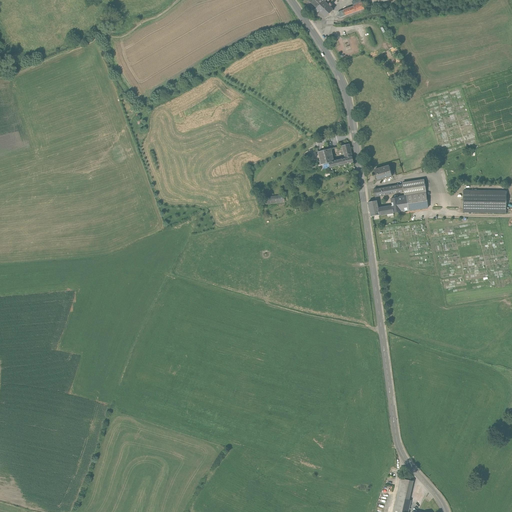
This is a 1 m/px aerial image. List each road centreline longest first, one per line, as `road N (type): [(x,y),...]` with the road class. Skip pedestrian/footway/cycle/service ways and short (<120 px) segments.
road 1 (tertiary): [(291,0),(342,81),(395,436),(444,511)]
road 2 (track): [(371,262),(428,274),(436,267),(430,212),(511,215)]
